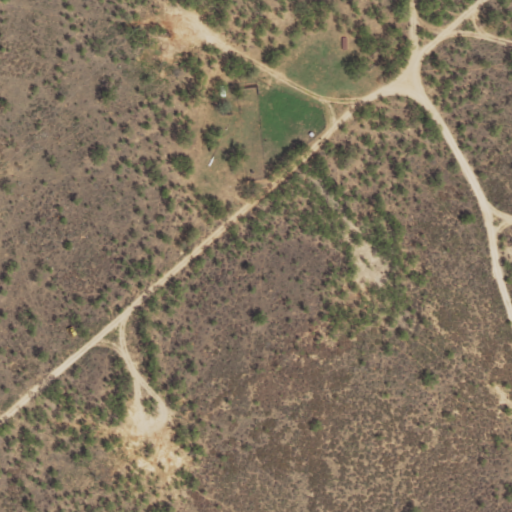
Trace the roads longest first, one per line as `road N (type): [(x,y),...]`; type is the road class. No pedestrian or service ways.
road 1 (track): [(16,0),(296,88),(362,134),(432,93),(473,42),(470,0)]
road 2 (track): [(0,436),(362,134)]
road 3 (track): [(432,93),(488,139),(511,211)]
